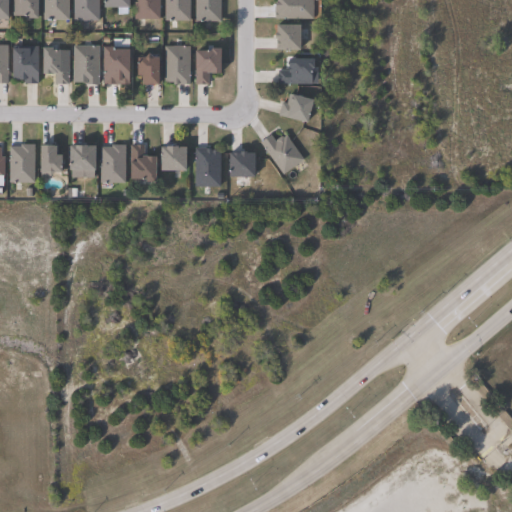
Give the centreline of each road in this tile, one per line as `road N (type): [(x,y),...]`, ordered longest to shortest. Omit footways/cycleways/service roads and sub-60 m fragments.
road 1 (secondary): [(511,250),(322,412),(240,468),(137,511)]
road 2 (secondary): [(250,511),(287,491),(511,307)]
road 3 (residential): [(239,109),(0,113)]
